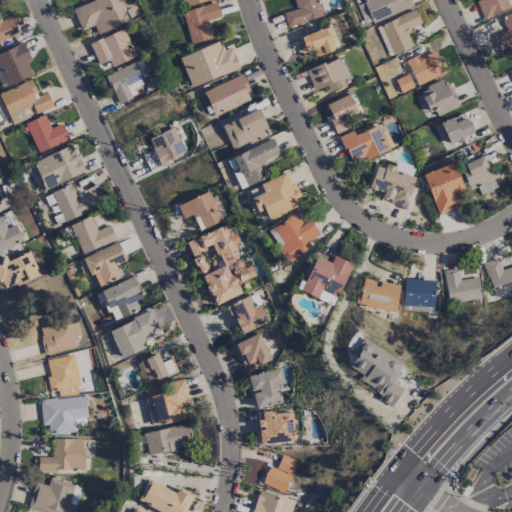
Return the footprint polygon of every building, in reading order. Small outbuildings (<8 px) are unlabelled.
[(127,21),(118,0),(91,0),(72,8),(80,30),(93,25),(97,33),(127,21)] [(363,0),(371,22),(412,6),(410,0),(363,0)] [(511,0),(477,0),(476,1),(483,18),(511,6),(511,0)] [(182,11),(190,44),(211,38),(206,19),(220,16),(216,2),(182,11)] [(420,24),(414,9),(375,25),(388,56),(412,46),(405,30),(420,24)] [(499,49),(511,43),(511,11),(500,16),(505,29),(493,34),(499,49)] [(300,34),(304,50),(312,48),(313,55),(339,49),(333,26),(300,34)] [(88,43),(98,64),(108,60),(111,66),(134,56),(122,28),(88,43)] [(179,55),(189,86),(239,69),(231,46),(220,50),(218,42),(179,55)] [(0,51),(0,68),(2,68),(7,83),(31,75),(26,61),(29,60),(24,43),(0,51)] [(406,61),(416,85),(444,73),(434,49),(406,61)] [(348,81),(337,56),(305,70),(314,90),(325,85),(328,90),(348,81)] [(116,103),(137,95),(134,87),(144,84),(136,62),(106,73),(116,103)] [(400,92),(413,87),(407,73),(395,79),(400,92)] [(252,99),(240,74),(203,91),(214,116),(252,99)] [(444,78),(420,89),(432,117),(457,106),(444,78)] [(0,93),(0,96),(11,123),(20,119),(18,113),(32,107),(35,113),(53,105),(46,91),(38,95),(31,80),(0,93)] [(324,104),(337,133),(349,127),(344,117),(357,111),(349,93),(324,104)] [(221,124),(232,150),(268,136),(257,109),(221,124)] [(472,135),(465,113),(440,122),(448,144),(472,135)] [(68,139),(61,123),(50,128),(44,114),(24,123),(38,153),(68,139)] [(353,134),(352,131),(339,135),(350,164),(390,149),(381,123),(353,134)] [(148,138),(159,164),(185,153),(174,126),(148,138)] [(279,154),(272,138),(232,155),(244,185),(267,176),(261,161),(279,154)] [(84,172),(72,144),(32,161),(44,189),(84,172)] [(477,186),(481,194),(497,187),(493,179),(495,178),(484,154),(459,165),(470,189),(477,186)] [(421,174),(437,214),(459,205),(456,197),(464,194),(452,162),(421,174)] [(393,171),(411,173),(412,166),(394,163),(393,171)] [(368,187),(382,192),(380,199),(405,207),(416,176),(385,166),(384,168),(376,165),(368,187)] [(259,183),(263,192),(250,197),(256,212),(263,209),(267,219),(301,204),(287,171),(259,183)] [(54,222),(98,209),(94,193),(76,198),(72,185),(46,193),(54,222)] [(176,204),(182,218),(192,214),(198,230),(221,220),(209,190),(176,204)] [(267,230),(288,262),(307,249),(303,244),(319,234),(308,218),(303,222),(296,211),(267,230)] [(115,241),(109,224),(95,229),(91,216),(70,223),(80,253),(115,241)] [(187,239),(211,305),(243,293),(239,281),(255,275),(252,265),(244,267),(229,224),(187,239)] [(84,255),(95,287),(120,278),(115,264),(124,261),(118,243),(84,255)] [(39,274),(29,251),(7,260),(5,254),(0,256),(0,284),(2,290),(39,274)] [(300,291),(333,304),(351,263),(332,255),(331,258),(316,252),(300,291)] [(511,265),(502,269),(498,257),(483,261),(494,297),(511,291),(511,265)] [(442,270),(449,303),(481,296),(477,276),(460,280),(458,267),(442,270)] [(135,299),(142,296),(133,275),(99,291),(113,321),(140,309),(135,299)] [(377,280),(361,278),(356,305),(394,311),(399,284),(377,280)] [(402,305),(433,306),(434,280),(403,279),(402,305)] [(227,305),(239,334),(268,321),(256,294),(250,296),(250,295),(227,305)] [(118,359),(143,348),(139,338),(159,330),(151,311),(106,329),(118,359)] [(44,354),(75,347),(68,318),(38,325),(44,354)] [(234,342),(238,355),(244,352),(249,367),(269,360),(260,333),(234,342)] [(404,363),(363,339),(347,366),(361,374),(357,379),(380,393),(377,398),(391,406),(402,388),(393,383),(404,363)] [(176,370),(171,358),(161,362),(157,353),(134,362),(142,384),(176,370)] [(50,391),(57,390),(58,396),(79,393),(74,355),(45,359),(50,391)] [(247,375),(255,408),(282,401),(277,383),(283,381),(280,367),(247,375)] [(150,423),(183,419),(181,404),(187,403),(184,379),(168,381),(169,392),(146,395),(150,423)] [(75,432),(75,417),(86,417),(85,396),(40,399),(41,425),(49,424),(49,433),(75,432)] [(292,410),(257,411),(258,443),(293,442),(292,410)] [(143,431),(147,453),(191,446),(188,424),(143,431)] [(83,439),(52,437),(52,456),(38,456),(37,469),(82,471),(83,439)] [(261,482),(284,492),(297,461),(282,454),(276,468),(269,465),(261,482)] [(27,506),(48,511),(73,511),(81,485),(49,476),(47,485),(34,482),(27,506)] [(137,500),(160,511),(183,511),(193,494),(178,486),(175,492),(148,478),(137,500)] [(251,511),(290,511),(294,500),(258,489),(251,511)]
